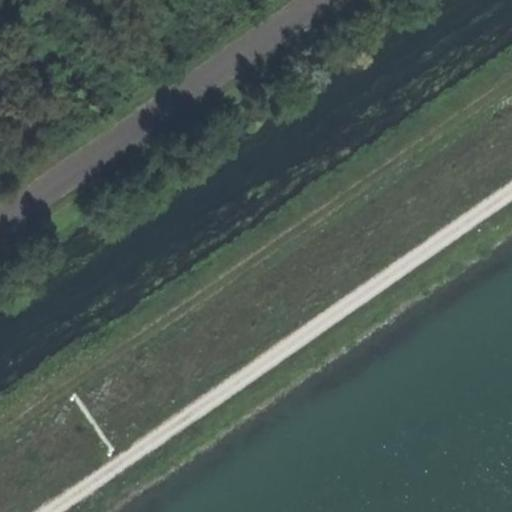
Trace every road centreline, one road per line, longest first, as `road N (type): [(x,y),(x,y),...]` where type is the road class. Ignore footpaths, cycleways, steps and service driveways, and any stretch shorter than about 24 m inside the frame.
road 1 (track): [(0,434),(511,80)]
road 2 (track): [(511,197),(53,511)]
